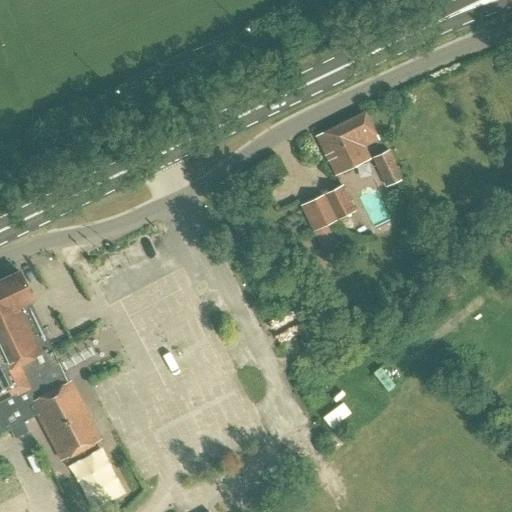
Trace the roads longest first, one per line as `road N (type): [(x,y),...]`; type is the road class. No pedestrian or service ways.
road 1 (unclassified): [(0,261),(181,203),(287,128),(476,42),(511,34)]
road 2 (primary): [(0,230),(492,0)]
